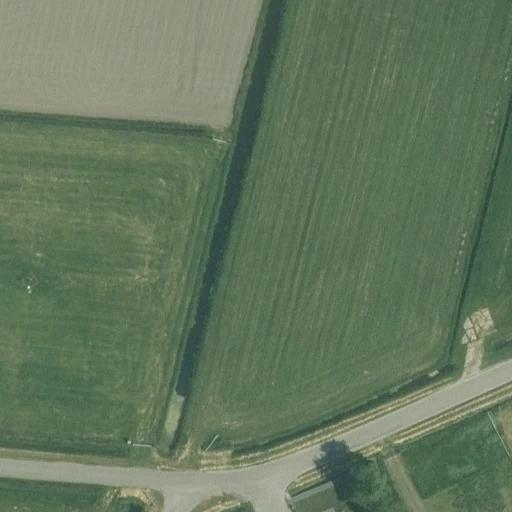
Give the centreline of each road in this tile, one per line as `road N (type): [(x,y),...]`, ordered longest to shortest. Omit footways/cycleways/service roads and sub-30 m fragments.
road 1 (unclassified): [(188,481),(266,474),(511,372)]
road 2 (unclassified): [(188,481),(0,466)]
